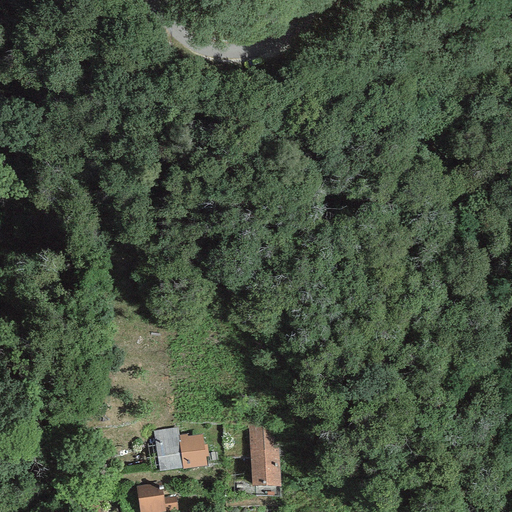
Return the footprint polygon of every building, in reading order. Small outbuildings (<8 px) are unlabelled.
[(271,425),(248,426),(252,491),(280,491),(278,450),(273,450),(271,425)] [(183,472),(179,438),(178,429),(153,432),(159,475),(183,472)] [(179,438),(183,472),(207,470),(202,437),(188,439),(187,437),(179,438)] [(161,487),(136,491),(138,511),(177,511),(175,499),(163,501),(161,487)] [(79,500),(81,511),(100,511),(97,497),(79,500)]
